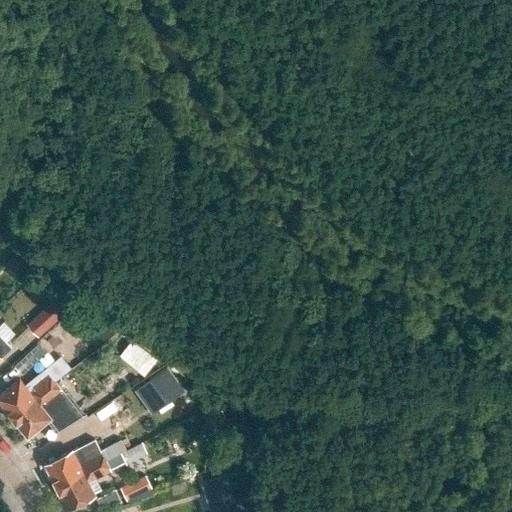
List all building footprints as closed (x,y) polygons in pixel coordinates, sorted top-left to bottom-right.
[(12,255),(4,263),(13,271),(20,262),(12,255)] [(38,338),(66,311),(54,298),(26,325),(38,338)] [(0,335),(0,358),(11,348),(0,335)] [(19,378),(0,393),(0,402),(11,417),(55,382),(48,373),(32,386),(35,390),(31,393),(19,378)] [(81,414),(55,382),(11,417),(27,436),(48,419),(57,429),(81,414)] [(72,449),(45,463),(56,486),(106,460),(101,450),(82,460),(84,464),(80,466),(72,449)] [(95,494),(86,478),(90,475),(92,479),(111,469),(106,460),(56,486),(68,508),(95,494)] [(120,488),(126,501),(151,488),(144,475),(120,488)]
